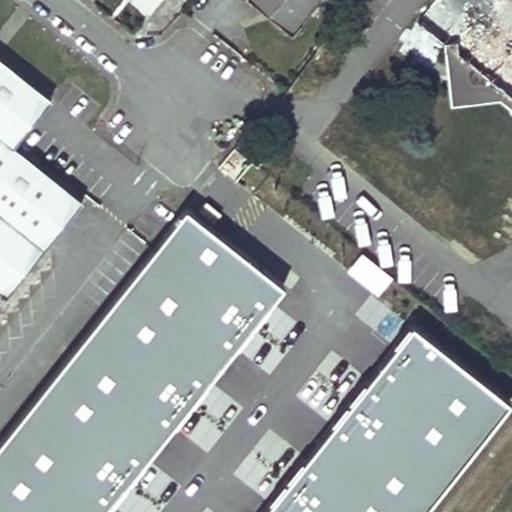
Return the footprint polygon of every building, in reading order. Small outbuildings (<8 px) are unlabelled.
[(133,0),(149,13),(159,0),(133,0)] [(251,0),(292,34),(319,0),(251,0)] [(500,90),(511,99),(511,0),(435,0),(417,22),(445,44),(456,44),(461,94),(500,90)] [(511,99),(500,90),(461,94),(456,44),(445,44),(449,106),(499,102),(511,112),(511,99)] [(0,52),(0,288),(3,290),(82,190),(13,137),(50,92),(0,52)] [(240,149),(257,162),(268,148),(250,132),(238,147),(240,149)] [(0,443),(0,511),(105,511),(286,285),(189,207),(0,443)] [(363,252),(347,269),(377,294),(392,276),(363,252)] [(419,511),(509,399),(412,323),(261,511),(419,511)]
